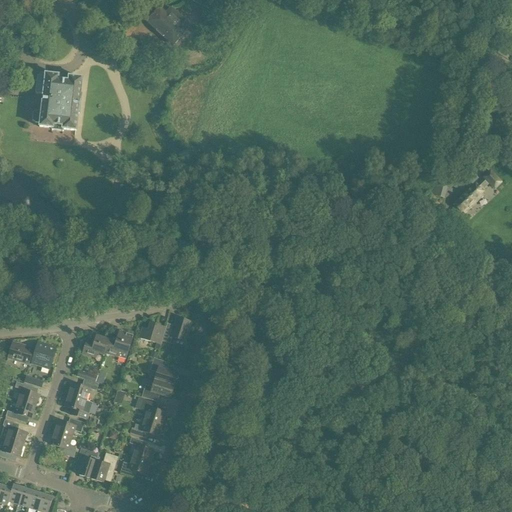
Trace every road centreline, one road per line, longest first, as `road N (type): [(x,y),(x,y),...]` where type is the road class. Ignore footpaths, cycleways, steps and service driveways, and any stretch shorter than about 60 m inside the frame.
road 1 (unclassified): [(511,272),(425,257),(268,280)]
road 2 (unclassified): [(195,511),(268,280)]
road 3 (residential): [(147,511),(206,335),(195,293)]
road 4 (unclassified): [(511,80),(347,0)]
road 5 (residential): [(28,475),(77,322)]
road 6 (residential): [(77,322),(195,293)]
